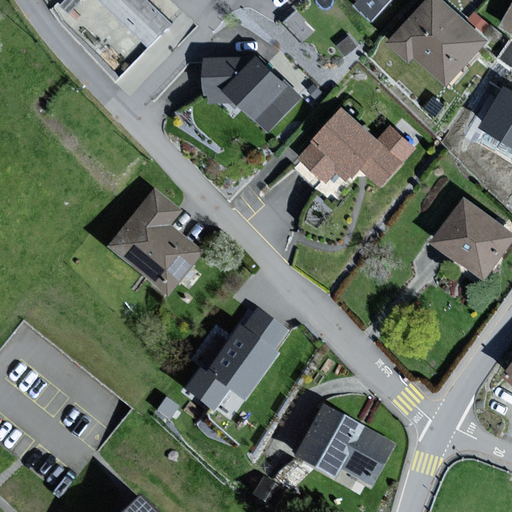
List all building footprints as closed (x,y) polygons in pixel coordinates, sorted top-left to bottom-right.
[(129,62),(168,22),(146,0),(67,0),(67,1),(129,62)] [(392,0),(366,0),(362,4),(373,17),(392,0)] [(489,40),(445,0),(430,0),(394,39),(414,57),(420,50),(452,80),(489,40)] [(300,96),(260,56),(257,60),(212,59),(211,91),(215,91),(215,99),(244,100),(271,126),(300,96)] [(480,120),(511,137),(511,84),(502,79),(480,120)] [(382,142),(346,110),(304,156),(329,178),(339,168),(349,177),(354,171),(357,173),(364,165),(382,181),(412,148),(393,130),(382,142)] [(153,190),(108,246),(166,293),(199,252),(166,226),(179,211),(153,190)] [(511,232),(470,201),(441,239),(487,274),(511,242),(511,232)] [(286,330),(258,310),(244,330),(240,327),(205,375),(199,371),(187,389),(213,408),(228,387),(243,398),(275,354),(271,351),(286,330)] [(391,445),(324,407),(297,455),(335,476),(342,465),(370,481),(391,445)] [(154,511),(141,500),(130,511),(154,511)]
